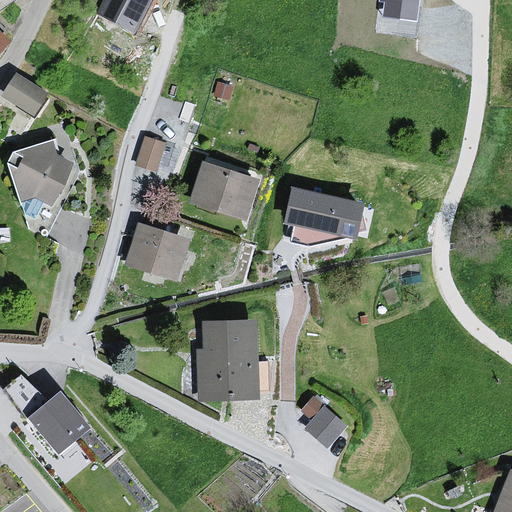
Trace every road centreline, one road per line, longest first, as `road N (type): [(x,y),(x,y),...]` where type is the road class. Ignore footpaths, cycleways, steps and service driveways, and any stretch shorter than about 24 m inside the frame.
road 1 (residential): [(0,352),(64,353),(88,362),(381,511)]
road 2 (residential): [(482,0),(480,87),(443,222),(441,278),(470,323),(511,355)]
